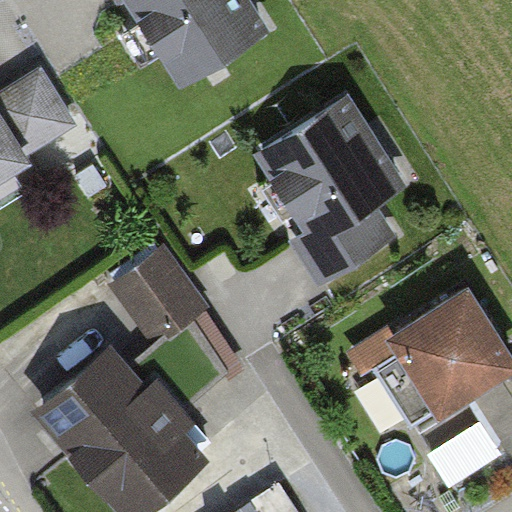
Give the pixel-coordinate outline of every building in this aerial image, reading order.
[(134,0),(187,82),(269,29),(250,0),(134,0)] [(0,76),(0,172),(81,124),(49,71),(10,94),(0,76)] [(424,208),(355,85),(242,148),(311,271),(424,208)] [(212,304),(172,250),(118,291),(158,344),(212,304)] [(511,381),(511,330),(482,284),(401,336),(455,419),(511,381)] [(149,511),(220,453),(129,345),(50,412),(134,511),(149,511)] [(309,511),(290,485),(246,511),(309,511)]
